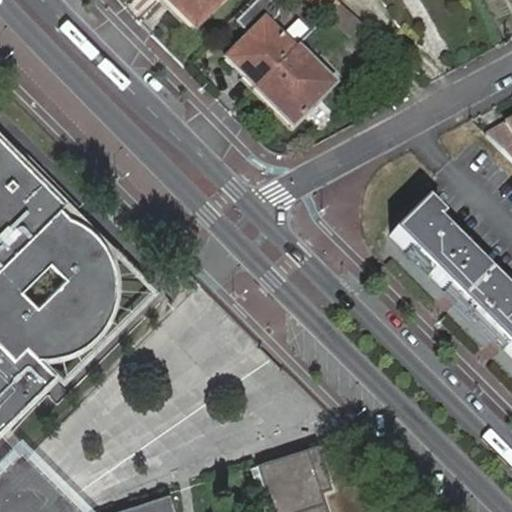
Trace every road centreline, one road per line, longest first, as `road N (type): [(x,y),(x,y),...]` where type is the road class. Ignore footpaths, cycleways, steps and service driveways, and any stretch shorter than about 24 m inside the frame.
road 1 (tertiary): [(0,0),(509,511)]
road 2 (tertiary): [(511,468),(256,210)]
road 3 (tertiary): [(256,210),(44,0)]
road 4 (residential): [(511,67),(256,210)]
